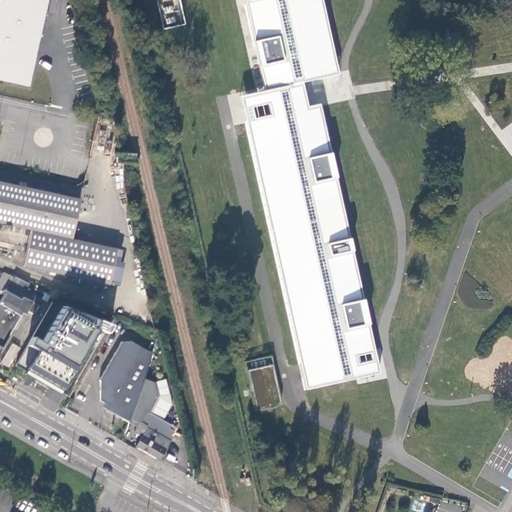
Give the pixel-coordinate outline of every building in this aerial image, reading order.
[(0,0),(0,80),(27,86),(32,67),(45,12),(47,0),(0,0)] [(157,0),(164,29),(185,25),(180,0),(157,0)] [(342,76),(325,0),(243,0),(263,90),(240,95),(309,392),(383,376),(331,144),(323,106),(311,110),(307,85),(342,76)] [(0,222),(30,230),(22,265),(107,284),(115,248),(70,239),(79,199),(0,181),(0,222)] [(0,290),(4,293),(14,276),(3,272),(0,278),(0,290)] [(36,297),(25,290),(28,285),(14,276),(4,293),(0,299),(0,346),(1,348),(24,309),(32,314),(37,305),(32,303),(36,297)] [(51,302),(15,365),(69,397),(110,325),(51,302)] [(143,380),(152,353),(130,341),(121,342),(99,381),(104,384),(103,386),(101,389),(100,389),(100,401),(104,403),(110,406),(110,408),(111,411),(111,412),(116,415),(129,422),(143,380)] [(11,343),(1,364),(10,368),(20,347),(11,343)] [(273,363),(247,369),(256,409),(273,405),(278,404),(280,403),(280,402),(281,400),(281,399),(273,363)] [(136,446),(159,459),(170,440),(164,436),(171,425),(150,413),(156,400),(154,386),(143,380),(129,422),(133,424),(137,427),(133,431),(141,436),(140,438),(136,446)] [(104,403),(102,407),(111,412),(111,411),(110,408),(110,406),(104,403)]
